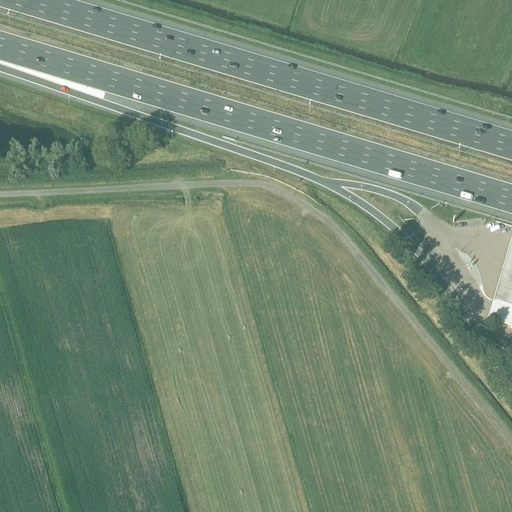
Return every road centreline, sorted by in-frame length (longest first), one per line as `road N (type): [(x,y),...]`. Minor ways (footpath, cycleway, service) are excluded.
road 1 (unclassified): [(511,443),(337,231),(279,189),(232,183),(0,194)]
road 2 (motorway): [(0,45),(511,199)]
road 3 (motorway): [(511,146),(22,0)]
road 4 (motorway): [(0,67),(326,181)]
